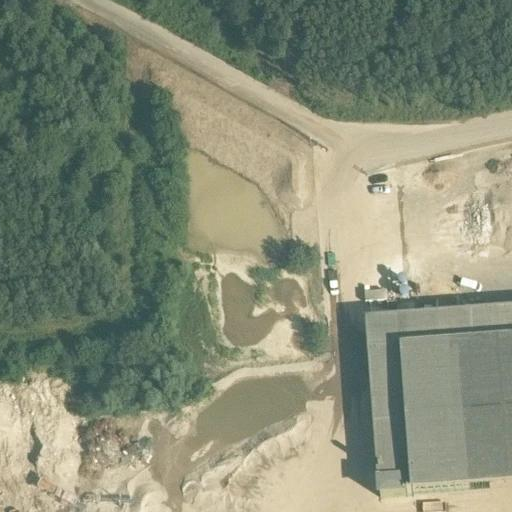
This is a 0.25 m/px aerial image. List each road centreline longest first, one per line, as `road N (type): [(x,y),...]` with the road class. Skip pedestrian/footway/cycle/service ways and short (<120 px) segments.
road 1 (track): [(86,0),(296,117),(374,146),(415,147),(511,126)]
road 2 (track): [(350,137),(334,210),(356,511)]
